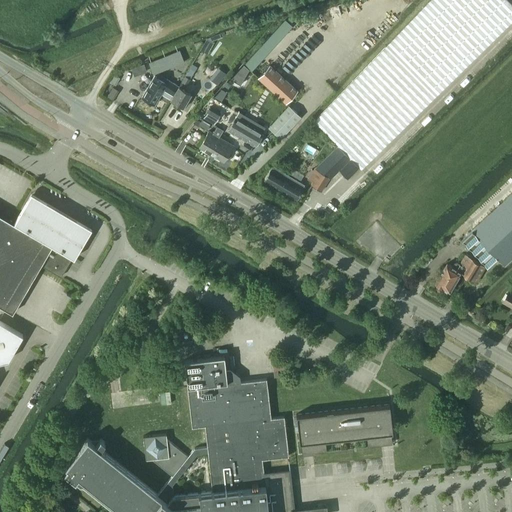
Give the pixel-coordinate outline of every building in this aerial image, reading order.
[(314,168),(307,179),(311,183),(310,184),(320,191),(329,178),(329,179),(338,170),(347,179),(357,170),(358,171),(511,21),(511,6),(505,0),(433,0),(313,121),(337,146),(314,168)] [(214,42),(207,39),(201,50),(207,53),(214,42)] [(148,63),(153,74),(184,62),(179,50),(148,63)] [(243,64),(230,79),(231,79),(232,80),(240,85),(249,69),(246,66),(244,65),(243,64)] [(270,65),(258,78),(285,103),(297,90),(270,65)] [(173,95),(170,99),(182,107),(183,106),(184,107),(186,107),(188,103),(188,101),(186,100),(190,93),(184,90),(187,85),(192,88),(195,83),(190,80),(191,79),(190,79),(196,69),(190,66),(178,86),(179,86),(173,95)] [(119,78),(118,77),(115,76),(114,74),(109,82),(115,85),(119,78)] [(163,89),(173,95),(179,86),(178,86),(177,85),(169,81),(168,83),(155,75),(147,87),(142,97),(154,104),(163,89)] [(106,98),(111,100),(117,90),(113,87),(106,98)] [(221,88),(213,97),(214,97),(215,98),(221,101),(226,91),(223,89),(222,89),(221,88)] [(288,105),(268,127),(280,139),(301,117),(288,105)] [(210,106),(203,118),(214,125),(221,113),(210,106)] [(248,118),(238,113),(228,130),(238,135),(245,123),(248,118)] [(260,125),(248,118),(245,123),(238,135),(255,145),(262,133),(257,130),(260,125)] [(199,125),(207,130),(210,124),(202,120),(199,125)] [(199,147),(209,153),(219,137),(223,130),(217,127),(213,133),(209,131),(199,147)] [(228,152),(233,145),(219,137),(209,153),(223,161),(224,159),(228,152)] [(304,184),(288,175),(284,172),(272,165),(270,170),(264,179),(280,189),(296,198),(302,189),(304,184)] [(61,276),(72,257),(74,258),(91,228),(31,193),(14,223),(15,223),(44,240),(52,245),(41,265),(61,276)] [(0,262),(44,240),(15,223),(14,223),(0,214),(0,262)] [(473,229),(463,238),(488,265),(498,256),(473,229)] [(0,305),(12,313),(36,272),(40,264),(41,265),(52,245),(44,240),(0,262),(0,305)] [(450,291),(462,273),(462,272),(477,281),(486,266),(466,254),(460,263),(457,262),(455,263),(453,266),(447,263),(436,282),(450,291)] [(511,287),(503,302),(511,307),(511,287)] [(22,335),(0,321),(0,361),(8,360),(8,359),(22,335)] [(288,511),(287,511),(287,509),(294,508),(292,494),(290,469),(282,470),(264,472),(262,459),(288,456),(284,416),(271,418),(266,378),(247,381),(227,383),(225,369),(224,356),(184,360),(187,387),(191,427),(198,427),(204,426),(207,447),(200,447),(194,448),(188,456),(186,454),(184,453),(167,439),(166,433),(143,436),(145,459),(151,459),(167,472),(169,474),(172,476),(169,480),(165,485),(157,495),(104,452),(99,449),(105,442),(100,439),(98,442),(95,445),(87,438),(65,466),(66,467),(63,471),(75,480),(78,476),(109,501),(122,511),(288,511)] [(392,432),(389,404),(296,415),(299,442),(300,442),(302,454),(322,451),(321,440),(366,435),(367,446),(381,445),(383,444),(383,438),(387,438),(386,432),(392,432)]
